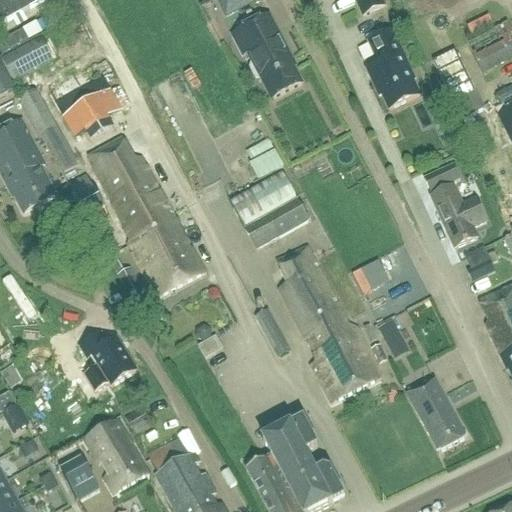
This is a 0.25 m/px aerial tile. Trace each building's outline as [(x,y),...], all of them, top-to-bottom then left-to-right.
[(255,0),(217,0),(227,19),(257,3),(255,0)] [(353,0),(363,21),(385,11),(379,0),(353,0)] [(315,15),(309,1),(302,4),(308,18),(315,15)] [(511,36),(500,12),(459,33),(483,80),(511,65),(511,36)] [(290,61),(269,20),(233,39),(243,59),(249,57),(254,67),(252,68),(251,72),(255,80),(259,81),(261,80),(273,103),(301,89),(287,62),(290,61)] [(419,101),(408,76),(410,75),(392,37),(368,48),(378,69),(366,75),(379,101),(381,100),(389,115),(419,101)] [(42,42),(1,64),(12,85),(53,63),(42,42)] [(0,66),(0,100),(14,93),(0,66)] [(177,79),(156,89),(187,155),(209,145),(177,79)] [(76,142),(123,115),(103,81),(56,108),(76,142)] [(61,175),(76,167),(36,95),(20,103),(61,175)] [(511,114),(500,120),(511,143),(511,114)] [(56,201),(41,172),(45,170),(21,126),(0,137),(0,178),(8,195),(10,194),(24,219),(56,201)] [(258,134),(235,147),(246,167),(269,153),(258,134)] [(135,164),(122,142),(89,160),(113,209),(131,247),(127,249),(140,275),(145,279),(158,302),(206,278),(141,162),(135,164)] [(462,212),(451,189),(460,185),(453,170),(424,184),(432,202),(431,202),(455,254),(477,244),(472,234),(486,227),(476,205),(462,212)] [(256,254),(309,226),(298,205),(281,176),(272,181),(260,187),(229,205),(244,234),(245,233),(256,254)] [(110,224),(86,180),(68,190),(92,234),(110,224)] [(352,336),(307,252),(276,265),(289,288),(280,293),(305,343),(307,342),(320,364),(311,369),(332,408),(381,384),(367,356),(368,356),(357,334),(352,336)] [(488,259),(484,252),(464,262),(469,273),(466,274),(472,288),(495,277),(492,269),(498,265),(494,257),(488,259)] [(107,262),(117,280),(136,315),(149,308),(130,272),(125,275),(114,258),(107,262)] [(488,326),(486,330),(508,376),(511,375),(511,376),(511,291),(479,307),(488,326)] [(278,362),(290,356),(268,315),(256,322),(278,362)] [(108,350),(101,339),(80,352),(87,363),(91,360),(111,392),(136,377),(116,345),(108,350)] [(197,350),(205,363),(223,353),(216,340),(197,350)] [(379,369),(387,365),(380,349),(371,353),(379,369)] [(11,392),(21,386),(16,376),(18,374),(14,366),(0,374),(11,392)] [(438,458),(466,443),(433,384),(406,398),(406,399),(438,458)] [(28,429),(19,411),(4,419),(14,437),(28,429)] [(318,452),(304,425),(291,432),(291,431),(263,446),(271,461),(246,474),(265,511),(329,511),(332,510),(344,503),(330,476),(324,474),(316,478),(305,458),(318,452)] [(148,480),(131,450),(132,449),(118,426),(84,444),(99,468),(103,467),(109,478),(105,481),(108,485),(106,487),(114,500),(148,480)] [(33,445),(19,453),(25,464),(39,456),(33,445)] [(157,478),(155,480),(173,511),(222,511),(221,510),(218,511),(212,502),(215,500),(216,499),(204,479),(200,482),(194,471),(200,467),(195,458),(189,461),(158,478),(157,478)] [(62,475),(68,486),(73,496),(94,484),(89,475),(83,464),(62,475)] [(44,490),(54,483),(51,478),(40,484),(44,490)] [(59,492),(54,483),(44,490),(48,498),(59,492)] [(0,511),(3,511),(14,506),(4,487),(0,488),(0,511)]
